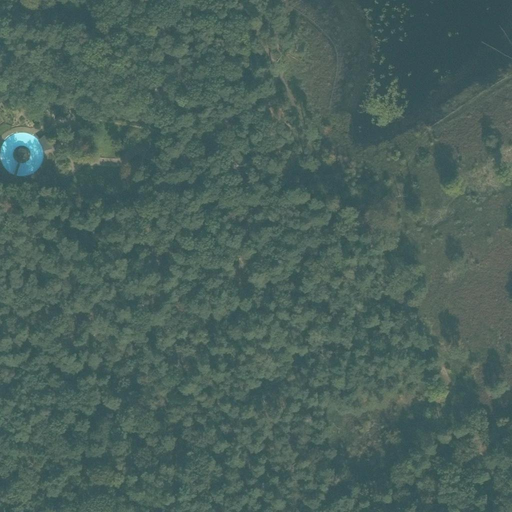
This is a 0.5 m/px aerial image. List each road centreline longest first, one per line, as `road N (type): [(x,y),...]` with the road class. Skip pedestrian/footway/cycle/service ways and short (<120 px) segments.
road 1 (track): [(256,39),(223,135),(182,188),(161,241),(165,324),(184,366)]
road 2 (track): [(360,221),(431,348),(505,511)]
road 3 (track): [(3,2),(205,23),(256,39)]
road 4 (track): [(360,221),(184,366)]
road 5 (track): [(12,479),(27,452),(98,404),(184,366)]
road 6 (track): [(256,39),(303,138),(360,221)]
road 7 (track): [(332,511),(478,452),(511,424)]
road 8 (track): [(184,366),(209,390),(267,511)]
road 9 (track): [(184,366),(107,511)]
